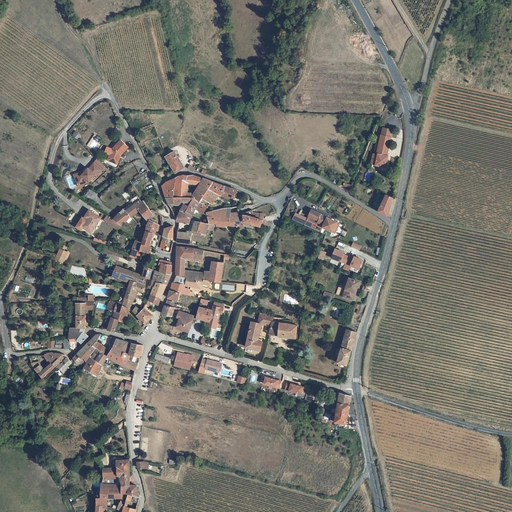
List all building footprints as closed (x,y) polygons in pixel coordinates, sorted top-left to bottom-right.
[(391,130),(381,128),(379,138),(380,138),(376,158),(387,160),(389,148),(387,148),(391,130)] [(119,165),(126,144),(116,140),(113,149),(106,146),(104,153),(108,154),(106,161),(119,165)] [(163,157),(173,173),(182,168),(178,161),(181,161),(181,158),(176,158),(173,152),(163,157)] [(72,174),(77,188),(87,184),(94,177),(97,176),(105,167),(104,165),(97,159),(95,160),(89,167),(86,168),(84,170),(72,174)] [(210,202),(211,203),(218,195),(227,199),(235,197),(237,190),(231,188),(231,189),(192,175),(192,176),(184,174),(172,180),(165,182),(160,187),(167,204),(173,201),(183,205),(177,218),(177,221),(182,221),(188,221),(190,215),(194,208),(202,212),(210,202)] [(352,185),(344,182),(342,187),(350,191),(352,185)] [(393,197),(385,194),(378,212),(387,216),(393,197)] [(140,202),(135,196),(129,201),(131,203),(124,209),(123,208),(112,221),(108,218),(105,223),(116,231),(120,225),(127,217),(128,218),(129,217),(130,218),(138,211),(148,223),(146,228),(142,244),(134,241),(129,257),(138,259),(140,252),(145,254),(144,257),(147,258),(150,249),(147,248),(152,234),(154,235),(155,231),(159,230),(162,225),(150,221),(148,217),(151,215),(154,211),(152,210),(150,211),(142,201),(140,202)] [(222,209),(206,213),(208,222),(218,223),(218,226),(226,228),(226,225),(241,228),(241,221),(245,220),(245,223),(269,229),(271,224),(263,221),(261,220),(261,214),(253,213),(252,211),(244,214),(231,214),(231,209),(222,209)] [(99,218),(88,210),(83,217),(87,219),(81,227),(89,233),(99,218)] [(338,223),(313,211),(311,217),(320,222),(319,223),(325,226),(324,228),(334,233),(338,223)] [(177,237),(177,243),(189,244),(191,232),(205,234),(208,222),(194,220),(191,231),(187,231),(187,238),(177,237)] [(173,226),(164,228),(164,237),(162,241),(168,242),(169,238),(172,239),(173,226)] [(224,263),(213,262),(212,271),(204,270),(203,274),(184,271),(186,257),(202,259),(203,250),(189,247),(177,247),(175,276),(167,298),(178,301),(180,294),(189,296),(190,289),(184,288),(185,285),(201,287),(201,286),(209,287),(210,280),(221,281),(224,263)] [(54,260),(63,264),(64,259),(67,260),(70,253),(59,248),(54,260)] [(359,270),(363,260),(334,249),(330,258),(341,263),(339,267),(349,271),(350,267),(359,270)] [(170,265),(171,263),(156,258),(154,263),(161,266),(160,272),(155,270),(149,289),(152,290),(148,302),(158,306),(163,289),(165,290),(167,284),(170,274),(172,266),(170,265)] [(149,279),(151,270),(144,268),(141,277),(115,266),(116,265),(114,264),(113,266),(115,267),(111,275),(129,283),(121,304),(111,300),(108,308),(114,310),(112,316),(111,316),(108,328),(114,330),(117,318),(125,320),(128,307),(129,308),(133,300),(136,292),(142,293),(146,278),(149,279)] [(357,281),(349,278),(343,297),(353,300),(357,289),(355,289),(357,281)] [(85,329),(84,305),(73,305),(74,329),(69,328),(67,340),(62,340),(63,349),(69,349),(69,351),(73,351),(75,349),(74,340),(80,344),(86,337),(81,333),(85,329)] [(179,309),(165,305),(162,315),(173,318),(172,321),(175,322),(176,318),(179,319),(177,328),(181,329),(180,331),(189,334),(194,317),(178,313),(179,309)] [(153,314),(143,309),(141,311),(135,307),(132,312),(145,323),(153,314)] [(215,328),(219,313),(199,307),(196,318),(209,321),(208,326),(215,328)] [(247,348),(261,351),(263,343),(258,341),(262,324),(272,327),(270,334),(286,336),(286,337),(297,339),(297,326),(290,325),(290,322),(282,320),(283,319),(261,314),(259,324),(252,322),(247,348)] [(357,332),(347,330),(337,363),(347,366),(357,332)] [(136,369),(142,347),(131,344),(130,350),(124,348),(127,342),(115,339),(109,351),(96,344),(96,342),(99,335),(96,335),(95,336),(71,359),(79,364),(80,363),(86,368),(85,369),(94,374),(95,372),(99,374),(107,357),(134,372),(134,371),(136,369)] [(71,363),(64,355),(52,353),(45,354),(43,356),(46,361),(47,361),(49,364),(42,370),(38,365),(38,362),(30,364),(43,379),(57,367),(64,374),(69,370),(68,368),(71,363)] [(168,364),(170,358),(156,353),(154,358),(168,364)] [(194,358),(178,354),(175,364),(191,369),(194,358)] [(207,361),(202,360),(200,367),(205,368),(205,369),(214,371),(214,370),(219,371),(221,363),(207,360),(207,361)] [(79,378),(81,374),(74,369),(71,373),(79,378)] [(246,378),(238,376),(237,382),(244,384),(246,378)] [(279,389),(282,380),(264,376),(262,384),(279,389)] [(284,390),(301,395),(303,387),(286,382),(284,390)] [(132,385),(123,383),(122,385),(124,386),(123,389),(130,391),(132,385)] [(347,425),(351,396),(340,393),(339,402),(325,399),(322,419),(336,422),(335,423),(347,425)] [(127,500),(137,502),(139,494),(138,485),(131,484),(129,459),(116,460),(116,467),(103,468),(100,483),(100,498),(96,498),(95,511),(134,511),(135,511),(125,510),(126,505),(120,503),(118,510),(124,511),(123,511),(101,511),(102,506),(107,508),(108,503),(114,501),(114,498),(122,498),(122,494),(129,495),(127,500)]
